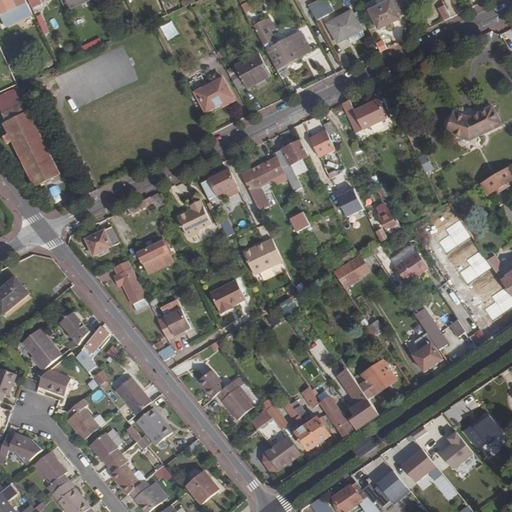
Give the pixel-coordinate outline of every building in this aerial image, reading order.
[(0,0),(0,15),(6,28),(32,15),(25,0),(16,0),(13,2),(12,0),(0,0)] [(67,0),(72,10),(92,0),(67,0)] [(322,0),(321,0),(309,6),(317,21),(329,14),(322,0)] [(393,0),(391,1),(370,12),(379,30),(400,19),(399,16),(406,13),(402,5),(398,0),(393,0)] [(247,1),(241,4),(246,13),(251,10),(247,1)] [(474,7),(477,13),(487,8),(485,2),(474,7)] [(445,6),(439,9),(445,21),(452,18),(445,6)] [(352,10),(327,24),(338,44),(348,38),(363,30),(352,10)] [(46,35),(51,32),(43,15),(38,17),(46,35)] [(264,20),(253,26),(264,46),(275,40),(264,20)] [(366,36),(363,30),(348,38),(351,44),(366,36)] [(286,65),(311,51),(301,33),(269,50),(275,62),(273,63),(280,75),(282,74),(289,70),(286,65)] [(381,53),(387,50),(383,41),(377,44),(381,53)] [(247,90),(272,76),(260,53),(235,66),(235,67),(227,71),(238,92),(246,87),(247,90)] [(289,70),(282,74),(284,79),(291,75),(289,70)] [(223,78),(195,93),(206,114),(221,105),(225,104),(226,106),(236,101),(223,78)] [(15,89),(0,96),(0,108),(1,111),(20,101),(15,89)] [(364,131),(388,120),(379,100),(355,112),(350,101),(342,105),(356,134),(364,131)] [(36,186),(59,175),(29,113),(27,114),(20,101),(1,111),(7,123),(5,125),(10,134),(13,141),(36,186)] [(469,118),(455,114),(448,133),(470,141),(502,126),(493,107),(469,118)] [(336,132),(331,122),(324,125),(327,131),(329,136),(336,132)] [(327,131),(311,139),(320,158),(336,150),(329,136),(327,131)] [(10,134),(4,137),(8,144),(13,141),(10,134)] [(302,188),(291,166),(309,157),(301,141),(282,150),(282,151),(276,154),(278,158),(289,180),(295,192),(302,188)] [(428,153),(420,157),(428,172),(436,167),(428,153)] [(278,158),(260,166),(262,169),(254,173),(253,170),(242,175),(251,193),(257,206),(258,209),(268,204),(262,193),(289,180),(278,158)] [(510,183),(509,182),(511,179),(511,166),(480,185),(487,195),(495,190),(496,191),(510,183)] [(237,186),(230,171),(210,180),(202,184),(205,190),(210,200),(218,196),(221,194),(224,200),(240,192),(237,187),(237,186)] [(164,207),(158,194),(151,198),(151,197),(128,209),(132,216),(140,211),(154,204),(157,210),(164,207)] [(189,213),(179,218),(188,237),(189,236),(192,237),(199,234),(200,231),(213,225),(202,204),(192,209),(193,209),(193,211),(189,213)] [(387,231),(398,225),(389,209),(388,210),(385,205),(378,210),(380,214),(378,215),(387,231)] [(297,233),(311,226),(304,213),(291,220),(297,233)] [(234,234),(227,219),(221,222),(228,237),(234,234)] [(87,240),(94,256),(98,254),(108,249),(120,243),(112,228),(87,240)] [(253,250),(245,254),(256,276),(284,262),(273,240),(257,248),(258,250),(253,252),(253,250)] [(164,241),(138,254),(143,264),(151,260),(156,271),(166,266),(174,262),(169,252),(164,241)] [(396,267),(417,253),(412,246),(391,260),(396,267)] [(372,250),(376,256),(380,253),(376,247),(372,250)] [(110,252),(108,249),(98,254),(99,257),(110,252)] [(396,267),(407,284),(429,269),(418,252),(417,253),(396,267)] [(349,278),(352,282),(370,271),(361,257),(350,264),(355,274),(349,278)] [(503,269),(495,257),(489,261),(497,273),(503,269)] [(151,260),(143,264),(148,275),(156,271),(151,260)] [(119,287),(123,285),(133,305),(137,312),(151,305),(147,298),(148,298),(129,262),(115,269),(118,276),(114,278),(119,287)] [(355,274),(350,264),(334,273),(341,283),(344,287),(352,282),(349,278),(355,274)] [(511,273),(508,277),(502,281),(511,294),(511,273)] [(316,283),(312,277),(296,287),(299,294),(316,283)] [(16,278),(0,290),(0,319),(30,295),(16,278)] [(459,287),(453,278),(447,282),(453,291),(459,287)] [(237,281),(211,294),(222,315),(231,311),(230,308),(233,307),(247,300),(237,281)] [(30,295),(0,319),(0,323),(1,325),(33,299),(30,295)] [(175,337),(176,339),(184,336),(183,333),(192,329),(182,309),(159,321),(169,341),(175,337)] [(443,335),(425,309),(416,315),(434,341),(440,350),(447,344),(441,336),(443,335)] [(75,313),(62,324),(79,346),(80,346),(91,332),(75,313)] [(278,313),(270,315),(274,326),(282,323),(278,313)] [(458,320),(450,326),(459,338),(466,333),(458,320)] [(377,336),(384,331),(378,322),(371,327),(377,336)] [(496,336),(487,322),(478,328),(488,342),(496,336)] [(279,332),(284,340),(292,335),(286,327),(279,332)] [(365,330),(371,340),(377,336),(371,327),(365,330)] [(83,350),(86,354),(90,358),(93,354),(109,334),(102,328),(83,350)] [(34,356),(45,370),(62,356),(41,329),(23,343),(34,356)] [(164,339),(160,333),(149,340),(152,346),(157,343),(164,339)] [(329,359),(317,340),(309,346),(321,364),(329,359)] [(170,358),(157,343),(152,346),(165,362),(170,358)] [(211,346),(214,351),(220,347),(217,343),(211,346)] [(432,344),(414,356),(425,373),(444,361),(432,344)] [(108,354),(115,359),(121,350),(114,345),(108,354)] [(89,373),(97,367),(90,358),(86,354),(83,350),(77,358),(89,373)] [(42,372),(45,370),(34,356),(31,358),(42,372)] [(312,379),(320,373),(311,358),(302,364),(312,379)] [(342,360),(334,365),(345,382),(353,377),(342,360)] [(398,381),(384,361),(363,376),(366,381),(359,386),(369,400),(376,395),(377,396),(398,381)] [(17,375),(0,368),(0,400),(3,402),(5,395),(9,397),(17,375)] [(65,396),(72,379),(49,371),(44,376),(39,387),(65,396)] [(212,371),(198,382),(213,400),(218,396),(227,389),(212,371)] [(108,379),(102,372),(95,378),(101,386),(108,379)] [(218,396),(238,421),(256,407),(239,386),(246,382),(242,376),(227,389),(218,396)] [(353,377),(345,382),(358,401),(348,408),(355,417),(362,428),(380,416),(369,400),(359,386),(353,377)] [(132,378),(116,391),(136,416),(152,402),(132,378)] [(95,379),(89,383),(94,390),(100,386),(95,379)] [(310,388),(302,394),(312,409),(321,404),(310,388)] [(91,395),(96,403),(106,397),(102,389),(91,395)] [(355,433),(330,397),(321,404),(327,414),(334,423),(345,440),(355,433)] [(101,428),(85,408),(88,405),(84,399),(68,412),(67,412),(72,418),(68,421),(84,441),(101,428)] [(309,452),(320,444),(307,426),(290,402),(285,405),(302,430),(296,433),(309,452)] [(274,406),(267,411),(274,419),(282,430),(289,426),(274,406)] [(155,409),(137,423),(157,447),(174,433),(155,409)] [(307,426),(320,444),(331,436),(326,428),(334,423),(327,414),(320,419),(319,418),(307,426)] [(476,428),(468,434),(482,451),(488,447),(489,449),(507,435),(491,416),(483,423),(484,425),(478,430),(476,428)] [(355,417),(351,420),(358,431),(362,428),(355,417)] [(278,472),(280,471),(301,455),(288,438),(282,430),(274,419),(259,430),(273,449),(267,453),(264,463),(271,472),(278,472)] [(425,425),(411,435),(416,441),(430,431),(425,425)] [(138,433),(132,426),(128,430),(133,437),(138,433)] [(112,431),(107,435),(117,448),(123,443),(112,431)] [(142,439),(138,433),(133,437),(138,442),(142,439)] [(6,438),(3,445),(0,454),(0,463),(5,465),(10,451),(18,453),(26,465),(43,451),(33,440),(16,434),(15,438),(14,441),(6,438)] [(106,434),(91,446),(108,467),(123,455),(117,448),(107,435),(106,434)] [(443,456),(456,472),(476,456),(459,435),(451,441),(454,445),(453,448),(443,456)] [(51,452),(35,466),(51,486),(48,488),(53,494),(69,481),(65,475),(68,473),(51,452)] [(425,452),(404,468),(418,485),(438,469),(425,452)] [(142,484),(126,464),(129,462),(123,455),(108,467),(114,474),(111,476),(127,496),(131,494),(142,484)] [(167,465),(154,473),(161,483),(173,475),(167,465)] [(363,490),(374,504),(378,501),(383,508),(391,501),(395,505),(411,492),(394,472),(379,485),(379,486),(375,490),(370,484),(363,490)] [(206,473),(188,487),(202,505),(220,490),(206,473)] [(438,486),(448,500),(457,494),(446,480),(438,486)] [(53,494),(52,495),(66,511),(86,511),(91,508),(92,508),(69,481),(53,494)] [(145,511),(150,511),(163,503),(146,481),(142,484),(131,494),(145,511)] [(365,511),(380,511),(374,504),(363,490),(357,483),(352,487),(351,486),(334,498),(335,501),(332,503),(338,511),(348,511),(360,504),(365,511)] [(0,493),(0,511),(16,511),(1,493),(0,493)] [(332,511),(323,498),(311,505),(316,511),(332,511)] [(25,508),(20,511),(34,511),(36,511),(29,503),(24,507),(25,508)]
